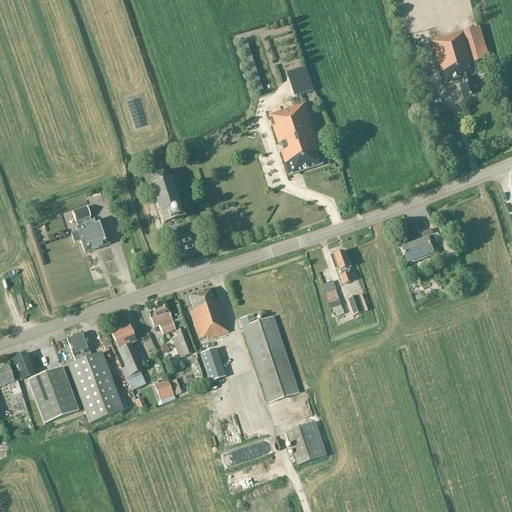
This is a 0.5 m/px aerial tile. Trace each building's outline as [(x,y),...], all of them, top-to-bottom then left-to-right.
[(492,71),(479,27),(431,41),(443,84),(452,81),(452,83),(462,80),(464,86),(459,87),(463,101),(478,96),(474,83),(472,83),(471,78),(475,76),(492,71)] [(422,49),(420,43),(406,47),(408,54),(422,49)] [(313,91),(305,67),(292,71),(300,96),(313,91)] [(325,165),(304,104),(268,116),(289,176),(291,176),(291,177),(323,166),(323,165),(325,165)] [(169,181),(161,175),(160,172),(162,171),(164,169),(164,168),(165,167),(165,166),(165,164),(165,163),(165,162),(165,160),(165,159),(165,158),(164,157),(164,156),(163,156),(163,155),(162,155),(161,154),(159,153),(156,154),(155,155),(154,156),(153,157),(152,159),(151,162),(151,165),(152,168),(153,170),(155,173),(158,173),(158,176),(152,178),(150,187),(162,226),(182,220),(169,181)] [(108,246),(100,221),(90,224),(88,218),(89,218),(86,209),(72,214),(75,223),(76,223),(77,227),(75,228),(76,232),(70,235),(73,244),(80,242),(84,254),(108,246)] [(423,241),(402,249),(407,264),(433,255),(429,243),(434,241),(430,230),(420,234),(423,241)] [(350,268),(344,252),(334,256),(340,272),(341,275),(340,275),(341,277),(340,277),(343,285),(352,282),(349,274),(348,269),(350,268)] [(342,306),(333,282),(323,286),(331,310),(342,306)] [(213,301),(210,290),(188,298),(193,311),(189,313),(199,341),(206,338),(207,340),(227,333),(216,299),(213,301)] [(363,313),(357,297),(348,300),(354,316),(363,313)] [(171,322),(164,303),(146,310),(153,329),(158,327),(162,336),(175,332),(171,322)] [(298,395),(272,318),(258,323),(256,317),(254,318),(253,316),(240,320),(268,405),(298,395)] [(135,344),(128,327),(111,335),(118,351),(125,368),(122,370),(132,392),(146,386),(140,372),(129,346),(135,344)] [(192,354),(183,330),(174,333),(176,338),(171,339),(178,359),(192,354)] [(89,353),(82,334),(66,340),(73,358),(75,364),(67,367),(89,425),(123,412),(101,354),(91,358),(89,353)] [(169,352),(166,345),(161,347),(164,354),(169,352)] [(225,378),(215,349),(200,354),(210,384),(225,378)] [(11,360),(19,382),(35,377),(26,355),(11,360)] [(202,377),(196,360),(190,362),(196,379),(202,377)] [(12,382),(7,369),(0,371),(0,387),(7,385),(9,392),(12,391),(18,408),(25,405),(17,381),(12,382)] [(27,382),(43,426),(77,413),(69,390),(61,370),(27,382)] [(174,397),(168,381),(155,386),(161,402),(174,397)] [(183,394),(181,388),(174,391),(176,397),(183,394)] [(145,407),(142,400),(135,402),(138,410),(145,407)] [(326,457),(315,423),(286,433),(298,466),(326,457)]
